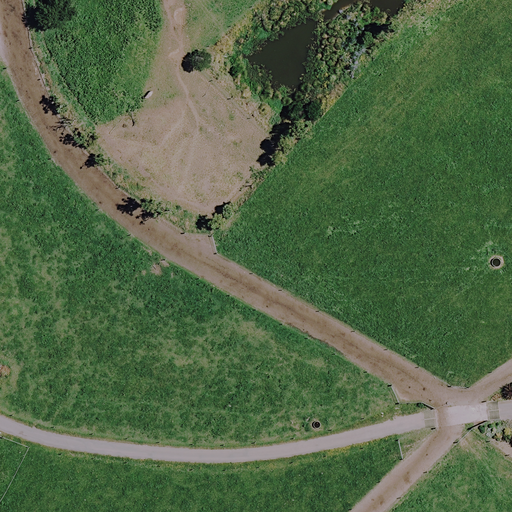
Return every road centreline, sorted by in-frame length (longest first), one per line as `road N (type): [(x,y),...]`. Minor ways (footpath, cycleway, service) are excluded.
road 1 (track): [(493,403),(142,206),(0,23)]
road 2 (track): [(511,390),(394,511)]
